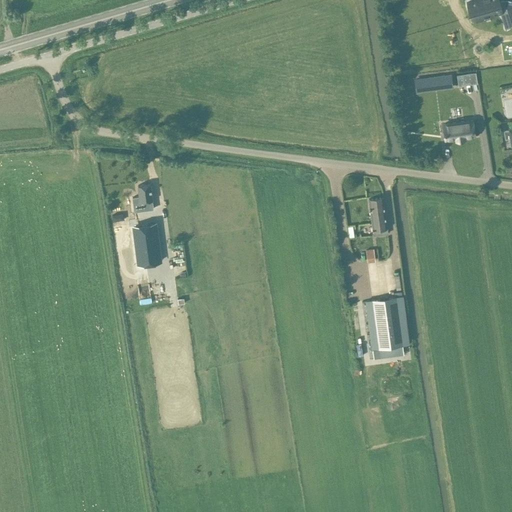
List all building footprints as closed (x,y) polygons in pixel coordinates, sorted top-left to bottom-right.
[(472,0),(467,2),(473,20),(502,11),(507,9),(511,25),(511,0),(504,0),(505,1),(499,3),(498,0),(472,0)] [(451,75),(423,79),(425,90),(452,86),(453,86),(451,75)] [(419,116),(409,92),(400,96),(411,120),(419,116)] [(472,119),(443,123),(446,139),(456,138),(456,139),(464,138),(464,137),(475,135),(472,119)] [(151,184),(138,185),(139,196),(132,197),(134,211),(153,208),(152,200),(153,200),(151,184)] [(383,197),(369,199),(372,229),(373,235),(378,234),(377,228),(387,227),(383,197)] [(160,260),(156,223),(134,227),(138,263),(160,260)] [(372,247),(364,248),(366,261),(374,260),(372,247)] [(393,296),(354,302),(362,358),(410,350),(406,323),(397,324),(393,296)]
